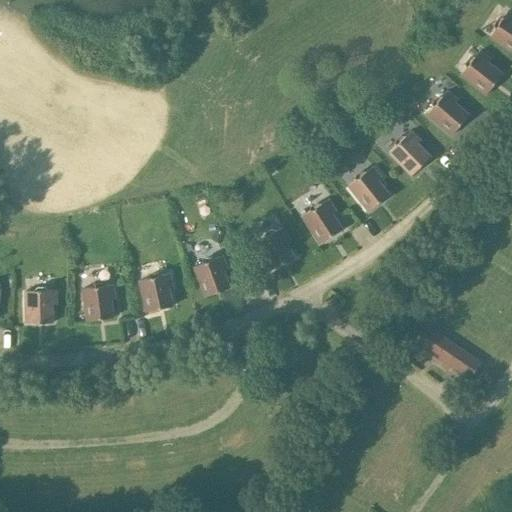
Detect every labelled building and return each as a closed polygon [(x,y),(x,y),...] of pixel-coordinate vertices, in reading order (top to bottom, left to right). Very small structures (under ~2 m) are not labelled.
[(511,13),(508,11),(490,36),(511,51),(511,13)] [(480,50),(461,74),(486,95),(503,73),(488,62),(491,59),(480,50)] [(448,90),(427,114),(452,135),(470,114),(455,102),(458,99),(448,90)] [(389,152),(412,175),(431,156),(418,143),(421,140),(411,130),(389,152)] [(373,166),(348,186),(368,211),(390,194),(378,180),(381,177),(373,166)] [(329,199),(302,216),(320,243),(343,229),(333,213),(336,211),(329,199)] [(256,241),(271,270),(295,257),(286,241),(290,239),(283,227),(256,241)] [(211,239),(220,243),(225,233),(216,228),(211,239)] [(223,256),(193,266),(205,297),(230,287),(224,270),(227,268),(223,256)] [(147,265),(148,275),(169,271),(167,261),(147,265)] [(139,280),(146,312),(173,306),(169,287),(173,287),(169,273),(139,280)] [(82,289),(86,321),(113,317),(111,299),(115,298),(113,285),(82,289)] [(56,290),(25,291),(26,323),(53,323),(52,304),(56,304),(56,290)] [(481,363),(428,327),(417,343),(470,379),(481,363)]
